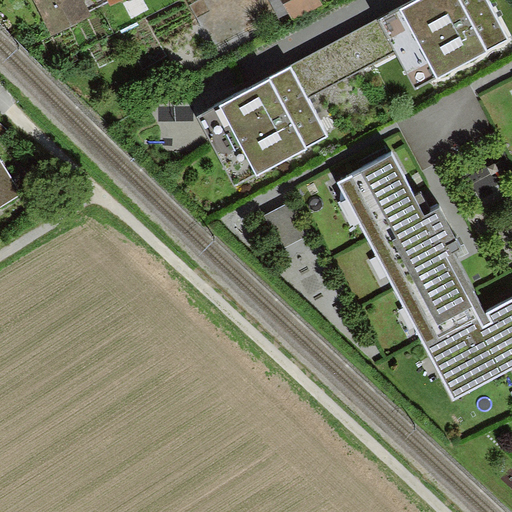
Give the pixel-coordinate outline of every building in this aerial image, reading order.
[(37,0),(51,28),(92,7),(91,4),(99,0),(37,0)] [(284,0),(293,17),(323,2),(321,0),(284,0)] [(480,0),(418,0),(388,15),(422,82),(503,42),(480,0)] [(321,141),(286,69),(207,113),(245,183),(321,141)] [(407,139),(334,176),(452,404),(511,372),(511,277),(486,291),(407,139)] [(0,196),(19,186),(0,153),(0,196)]
